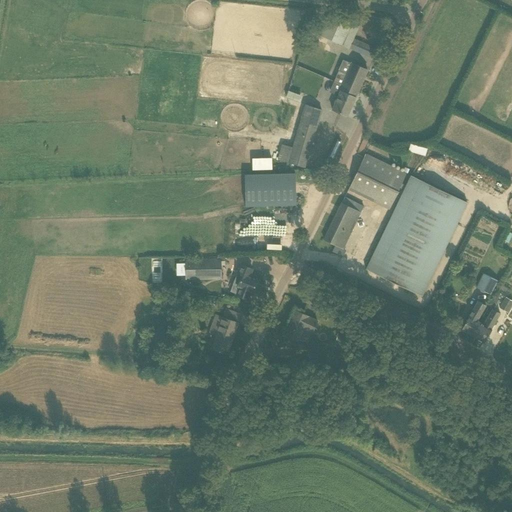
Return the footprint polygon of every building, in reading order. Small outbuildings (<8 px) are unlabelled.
[(342,45),(352,22),(330,13),(320,36),(342,45)] [(355,51),(359,41),(354,39),(349,48),(355,51)] [(347,72),(339,69),(334,82),(343,85),(332,110),(347,116),(367,70),(351,63),(347,72)] [(300,102),(303,95),(289,89),(286,96),(300,102)] [(304,167),(321,110),(306,105),(289,163),(304,167)] [(351,184),(381,199),(378,204),(388,208),(400,183),(405,173),(365,154),(351,184)] [(273,169),(273,157),(253,157),(253,169),(273,169)] [(298,172),(244,173),(245,206),(299,204),(298,172)] [(410,175),(382,231),(363,268),(418,297),(465,204),(410,175)] [(364,206),(345,197),(324,239),(343,248),(364,206)] [(185,260),(185,279),(221,278),(221,260),(185,260)] [(248,299),(251,292),(252,292),(257,280),(249,277),(252,269),(241,265),(233,284),(233,285),(230,292),(236,294),(248,299)] [(476,288),(490,295),(497,280),(484,274),(476,288)] [(501,294),(497,292),(490,304),(495,307),(499,300),(498,300),(501,294)] [(308,297),(305,302),(313,306),(316,301),(308,297)] [(511,302),(511,300),(506,297),(500,308),(507,312),(511,302)] [(461,329),(472,336),(480,323),(477,321),(486,305),(478,301),(461,329)] [(227,354),(240,314),(225,309),(222,318),(215,315),(209,333),(216,335),(212,349),(227,354)] [(483,325),(480,323),(472,336),(484,342),(500,313),(492,309),(483,325)] [(296,341),(298,338),(303,326),(306,328),(305,329),(312,332),(317,321),(295,310),(284,335),(285,336),(284,338),(284,342),(287,343),(290,344),(293,343),(294,340),(296,341)] [(305,345),(305,353),(305,354),(318,353),(318,345),(305,345)]
